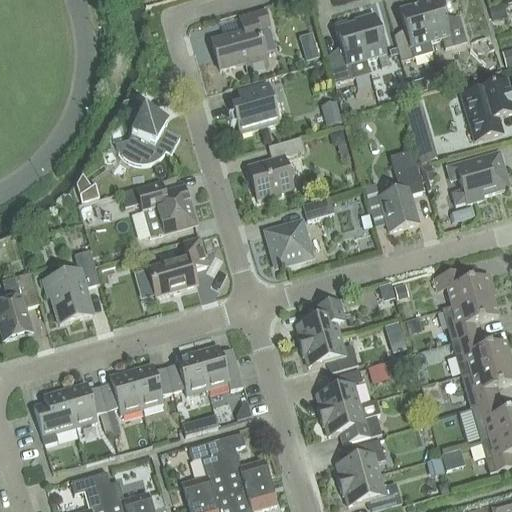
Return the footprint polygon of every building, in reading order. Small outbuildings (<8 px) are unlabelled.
[(438,0),(433,0),(417,5),(418,8),(419,8),(429,45),(442,42),(445,52),(466,46),(459,22),(446,26),(438,0)] [(418,8),(398,13),(405,37),(394,41),(401,65),(413,62),(432,56),(429,45),(419,8),(418,8)] [(259,46),(261,46),(257,32),(269,29),(264,14),(239,22),(243,35),(211,44),(219,73),(245,66),(247,74),(265,69),(259,46)] [(374,17),(354,23),(354,26),(355,26),(366,64),(378,60),(381,71),(389,68),(374,17)] [(334,28),(342,56),(326,60),(333,83),(368,73),(365,64),(366,64),(355,26),(354,26),(348,28),(347,24),(334,28)] [(304,59),(306,65),(319,61),(316,52),(306,54),(304,59)] [(460,99),(474,145),(502,136),(498,121),(511,116),(511,103),(507,85),(460,99)] [(241,107),(232,110),(239,137),(278,126),(267,87),(238,96),(241,107)] [(123,106),(118,114),(133,122),(142,107),(135,103),(123,106)] [(164,133),(166,128),(143,115),(128,144),(115,148),(117,154),(120,158),(124,162),(128,166),(132,168),(138,169),(144,169),(152,168),(157,165),(164,160),(165,156),(170,159),(180,141),(164,133)] [(292,193),(283,161),(304,155),(300,141),(268,151),(271,164),(247,170),(256,203),(292,193)] [(509,191),(499,156),(447,171),(452,187),(460,185),(462,195),(451,198),(455,211),(483,203),(482,199),(509,191)] [(392,167),(399,194),(379,200),(389,235),(418,227),(410,199),(423,196),(413,161),(392,167)] [(82,207),(99,202),(95,188),(91,191),(82,178),(76,188),(82,207)] [(140,205),(142,215),(150,241),(163,237),(195,228),(184,190),(164,196),(161,185),(136,192),(120,196),(124,210),(140,205)] [(302,209),(306,225),(333,217),(329,202),(302,209)] [(266,236),(276,271),(310,261),(300,226),(266,236)] [(187,260),(147,272),(155,301),(197,289),(192,273),(207,269),(199,242),(183,246),(187,260)] [(43,284),(47,300),(51,299),(59,328),(92,319),(84,293),(99,288),(90,255),(73,259),(78,274),(43,284)] [(458,274),(433,281),(437,295),(446,292),(452,312),(492,300),(495,299),(489,279),(461,286),(458,274)] [(29,277),(1,286),(6,304),(0,305),(0,331),(4,344),(31,336),(25,312),(38,308),(29,277)] [(446,325),(452,346),(476,339),(473,327),(498,320),(492,300),(452,312),(455,323),(446,325)] [(296,341),(299,351),(339,340),(335,327),(344,324),(338,304),(315,311),(318,322),(296,329),(299,340),(296,341)] [(400,335),(397,327),(384,331),(387,339),(400,335)] [(476,339),(452,346),(458,368),(461,378),(470,376),(510,364),(505,345),(480,352),(476,339)] [(339,340),(299,351),(302,360),(305,360),(308,371),(330,365),(334,376),(357,369),(351,349),(342,351),(339,340)] [(218,349),(197,355),(207,394),(229,388),(230,392),(242,389),(232,353),(220,357),(218,349)] [(177,369),(165,372),(172,396),(184,393),(186,400),(207,394),(197,355),(175,362),(177,369)] [(511,386),(511,363),(510,364),(470,376),(461,378),(471,412),(495,405),(492,392),(511,386)] [(152,368),(130,374),(141,413),(163,407),(161,399),(172,396),(165,372),(154,375),(152,368)] [(369,376),(372,387),(386,383),(383,372),(369,376)] [(316,411),(319,420),(359,409),(353,388),(362,385),(359,373),(335,380),(338,392),(316,398),(319,410),(316,411)] [(99,391),(105,410),(106,415),(118,412),(120,419),(141,413),(130,374),(109,380),(111,388),(99,391)] [(64,393),(70,412),(75,432),(97,426),(95,418),(106,415),(105,410),(99,391),(88,394),(86,387),(64,393)] [(443,407),(437,387),(421,391),(427,411),(443,407)] [(33,410),(40,434),(44,449),(57,446),(54,438),(75,432),(70,412),(64,393),(43,399),(45,407),(33,410)] [(375,404),(359,409),(319,420),(322,430),(324,429),(328,441),(350,434),(354,446),(381,438),(375,417),(379,416),(375,404)] [(495,405),(471,412),(477,433),(485,430),(489,442),(511,435),(511,413),(499,417),(495,405)] [(511,435),(489,442),(480,444),(489,477),(511,470),(511,464),(510,458),(511,457),(511,435)] [(241,437),(216,445),(231,498),(270,486),(263,464),(240,471),(235,453),(245,450),(241,437)] [(336,480),(339,489),(379,478),(375,466),(384,464),(379,443),(355,450),(358,461),(336,468),(339,479),(336,480)] [(231,498),(216,445),(188,453),(191,463),(200,461),(205,481),(182,487),(188,510),(231,498)] [(106,476),(96,479),(105,511),(151,511),(147,497),(123,504),(118,486),(109,488),(106,476)] [(379,478),(339,489),(341,499),(344,499),(348,510),(370,504),(372,511),(385,511),(401,508),(395,487),(382,491),(379,478)] [(105,511),(96,479),(70,486),(74,499),(84,496),(88,511),(105,511)] [(270,486),(231,498),(235,511),(264,511),(276,509),(270,486)] [(235,511),(231,498),(188,510),(188,511),(235,511)] [(511,511),(511,502),(491,509),(491,511),(511,511)]
